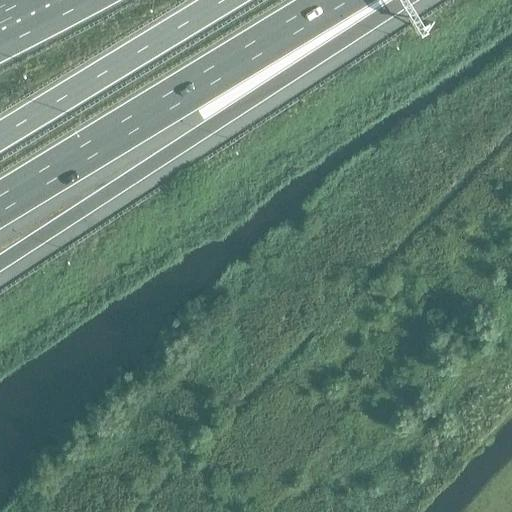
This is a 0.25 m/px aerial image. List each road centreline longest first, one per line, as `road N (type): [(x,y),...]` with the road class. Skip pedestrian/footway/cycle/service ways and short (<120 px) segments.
road 1 (motorway): [(0,259),(391,0)]
road 2 (motorway): [(0,202),(341,0)]
road 3 (motorway): [(0,130),(218,0)]
